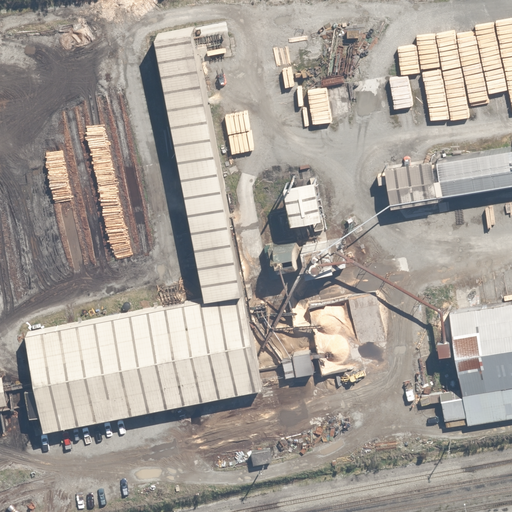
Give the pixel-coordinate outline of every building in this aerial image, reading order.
[(212,297),(245,290),(193,32),(160,39),(212,297)] [(303,55),(283,57),(284,71),(302,70),(301,64),(304,64),(303,55)] [(511,147),(438,159),(443,193),(511,181),(511,147)] [(299,153),(280,158),(285,174),(304,168),(299,153)] [(438,159),(388,166),(395,206),(444,198),(443,193),(438,159)] [(316,176),(285,182),(293,220),(323,214),(316,176)] [(342,233),(301,241),(307,272),(348,264),(342,233)] [(264,386),(245,290),(212,297),(29,333),(49,429),(264,386)] [(511,300),(455,310),(472,418),(511,412),(511,300)] [(448,336),(437,338),(440,352),(451,350),(448,336)] [(289,376),(314,370),(309,350),(293,354),(294,357),(284,360),(289,376)] [(0,394),(9,392),(4,369),(0,369),(0,394)]
